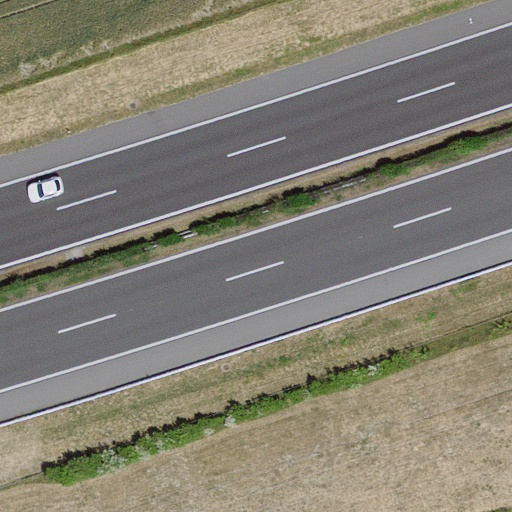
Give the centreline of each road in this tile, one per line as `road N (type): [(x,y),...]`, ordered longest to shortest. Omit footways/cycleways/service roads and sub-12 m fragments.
road 1 (motorway): [(511,63),(0,225)]
road 2 (motorway): [(0,352),(511,190)]
